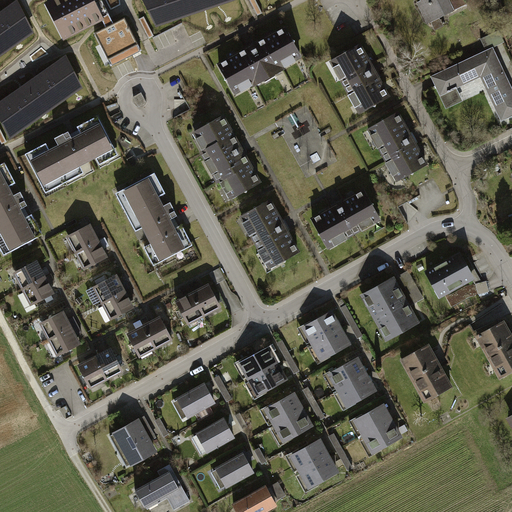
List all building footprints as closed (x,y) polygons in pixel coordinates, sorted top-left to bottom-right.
[(102,19),(92,0),(54,0),(52,2),(69,36),(102,19)] [(143,0),(154,20),(168,13),(170,15),(179,10),(181,14),(199,5),(197,2),(201,0),(205,0),(208,5),(217,0),(143,0)] [(263,13),(255,0),(249,0),(258,16),(263,13)] [(421,0),(422,1),(418,3),(426,19),(445,10),(447,14),(468,4),(465,0),(421,0)] [(16,34),(30,26),(19,5),(0,15),(0,49),(9,45),(7,42),(17,36),(16,34)] [(486,12),(490,20),(500,15),(496,7),(486,12)] [(154,36),(144,16),(139,19),(149,38),(154,36)] [(138,44),(125,18),(95,33),(111,66),(133,55),(129,49),(138,44)] [(208,26),(197,31),(202,42),(213,38),(208,26)] [(285,29),(219,65),(233,89),(241,85),(243,88),(253,83),(254,86),(264,80),(262,77),(267,74),(269,77),(284,69),(282,66),(293,60),(290,57),(298,52),(285,29)] [(486,50),(431,76),(440,97),(481,78),(486,90),(501,122),(511,116),(511,87),(493,48),(505,42),(499,30),(481,39),(486,50)] [(360,46),(336,59),(340,67),(337,69),(356,105),(360,103),(364,110),(388,97),(360,46)] [(79,82),(68,61),(40,75),(45,86),(22,98),(20,94),(0,104),(0,116),(6,128),(20,121),(21,124),(32,118),(29,112),(38,107),(39,110),(55,102),(53,98),(63,93),(62,90),(79,82)] [(481,78),(440,97),(446,109),(486,90),(481,78)] [(147,102),(142,93),(134,97),(139,107),(147,102)] [(397,114),(368,130),(373,138),(374,137),(394,172),(398,170),(402,178),(426,165),(397,114)] [(223,117),(199,130),(203,138),(200,140),(205,150),(202,152),(207,161),(210,160),(213,165),(210,167),(219,182),(222,180),(228,190),(231,188),(235,196),(259,183),(223,117)] [(46,143),(28,152),(46,186),(59,179),(57,176),(63,173),(64,176),(78,169),(76,165),(98,154),(100,157),(112,151),(95,118),(77,127),(81,133),(72,138),(68,132),(64,134),(55,138),(58,145),(49,150),(46,143)] [(6,166),(0,168),(0,225),(5,235),(2,237),(8,249),(41,232),(32,214),(26,217),(21,208),(27,205),(25,201),(21,192),(14,195),(10,186),(16,183),(6,166)] [(156,176),(123,193),(130,206),(133,204),(136,210),(133,212),(140,225),(143,224),(155,245),(151,247),(158,260),(191,242),(182,225),(176,228),(171,219),(177,216),(175,211),(171,202),(164,205),(159,197),(166,193),(156,176)] [(364,191),(313,219),(326,243),(334,239),(336,243),(371,223),(369,219),(377,215),(364,191)] [(270,201),(246,214),(250,222),(247,224),(266,260),(270,258),(274,265),(298,252),(270,201)] [(67,237),(76,253),(99,240),(91,224),(67,237)] [(100,240),(104,248),(109,246),(105,238),(100,240)] [(108,257),(99,240),(76,253),(84,269),(108,257)] [(460,255),(427,273),(438,292),(448,287),(450,290),(473,277),(476,283),(481,282),(471,264),(467,266),(465,264),(464,261),(460,255)] [(14,273),(22,289),(46,277),(37,260),(14,273)] [(402,275),(417,302),(423,298),(408,271),(402,275)] [(51,274),(46,277),(22,289),(31,305),(45,298),(47,303),(54,299),(51,295),(54,293),(50,285),(55,282),(51,274)] [(93,287),(102,303),(126,291),(130,288),(127,281),(122,284),(117,274),(93,287)] [(417,302),(402,275),(399,276),(407,290),(401,293),(402,297),(404,300),(411,297),(414,303),(417,302)] [(393,279),(366,294),(372,303),(369,305),(383,328),(385,327),(390,337),(417,322),(408,307),(414,303),(411,297),(404,300),(402,297),(401,293),(393,279)] [(193,292),(192,292),(205,316),(221,307),(209,284),(200,288),(196,281),(189,285),(193,292)] [(488,286),(487,281),(481,282),(476,283),(479,295),(490,292),(488,286)] [(191,291),(188,285),(181,289),(183,294),(191,291)] [(134,307),(126,291),(102,303),(111,320),(134,307)] [(188,324),(205,316),(192,292),(176,301),(188,324)] [(341,308),(350,323),(354,320),(346,306),(341,308)] [(40,323),(49,339),(78,324),(74,317),(69,320),(64,311),(40,323)] [(312,341),(314,343),(340,328),(337,323),(331,313),(312,324),(305,328),(312,341)] [(141,320),(144,325),(156,348),(173,340),(160,316),(149,322),(147,317),(141,320)] [(140,357),(156,348),(144,325),(143,325),(140,320),(134,323),(136,329),(127,334),(140,357)] [(362,335),(354,320),(350,323),(358,338),(362,335)] [(305,328),(312,324),(311,321),(298,328),(307,344),(312,341),(305,328)] [(511,337),(503,321),(481,334),(485,342),(482,344),(493,363),(496,362),(500,369),(497,371),(501,378),(511,371),(511,337)] [(82,331),(78,324),(49,339),(57,356),(81,343),(76,334),(82,331)] [(343,334),(340,328),(314,343),(315,345),(322,358),(329,354),(348,344),(343,334)] [(282,341),(278,343),(294,373),(299,371),(282,341)] [(322,358),(315,345),(309,348),(318,364),(331,357),(329,354),(322,358)] [(428,345),(405,357),(410,366),(407,367),(417,387),(421,385),(425,392),(421,394),(425,401),(451,387),(440,366),(428,345)] [(111,348),(95,356),(107,380),(123,371),(111,348)] [(249,376),(250,378),(276,364),(273,358),(268,348),(249,359),(242,363),(249,376)] [(91,388),(107,380),(95,356),(93,353),(85,357),(86,360),(78,365),(91,388)] [(242,363),(249,359),(247,356),(235,363),(243,379),(249,376),(242,363)] [(338,387),(339,389),(366,375),(359,364),(357,360),(338,370),(331,374),(338,387)] [(280,369),(276,364),(250,378),(248,380),(251,385),(253,384),(259,393),(266,389),(285,379),(280,369)] [(331,374),(338,370),(337,368),(324,375),(333,390),(338,387),(331,374)] [(372,386),(366,375),(339,389),(341,391),(348,405),(355,401),(374,390),(372,386)] [(219,376),(215,378),(227,401),(232,399),(219,376)] [(205,384),(178,399),(188,416),(214,402),(205,384)] [(253,384),(251,385),(248,387),(255,399),(267,392),(266,389),(259,393),(253,384)] [(304,390),(308,397),(312,395),(308,387),(304,390)] [(348,405),(341,391),(335,394),(344,410),(357,403),(355,401),(348,405)] [(275,422),(276,425),(302,410),(299,405),(294,395),(275,405),(268,409),(275,422)] [(316,402),(312,395),(308,397),(312,405),(316,402)] [(320,409),(316,402),(312,405),(316,412),(320,409)] [(268,409),(275,405),(273,403),(261,410),(269,425),(275,422),(268,409)] [(364,434),(365,436),(392,421),(389,416),(383,406),(364,417),(357,421),(364,434)] [(325,417),(320,409),(316,412),(320,419),(325,417)] [(305,415),(302,410),(276,425),(277,427),(284,440),(292,436),(311,425),(305,415)] [(240,414),(236,416),(243,428),(247,426),(240,414)] [(358,437),(364,434),(357,421),(364,417),(362,414),(350,421),(358,437)] [(138,421),(149,441),(155,437),(144,417),(138,421)] [(160,418),(156,420),(164,436),(168,434),(160,418)] [(224,419),(198,434),(207,451),(234,437),(224,419)] [(138,421),(110,436),(127,466),(155,451),(149,441),(138,421)] [(395,427),(392,421),(365,436),(366,438),(374,451),(381,447),(400,436),(395,427)] [(293,438),(292,436),(284,440),(277,427),(272,430),(281,445),(293,438)] [(330,436),(334,444),(338,441),(334,434),(330,436)] [(382,450),(381,447),(374,451),(366,438),(361,441),(370,457),(382,450)] [(300,469),(301,471),(328,456),(325,451),(319,440),(300,451),(293,455),(300,469)] [(342,449),(338,441),(334,444),(338,451),(342,449)] [(259,448),(255,450),(262,463),(266,461),(259,448)] [(295,472),(300,469),(293,455),(300,451),(299,449),(286,456),(295,472)] [(346,456),(342,449),(338,451),(342,458),(346,456)] [(243,454),(217,469),(227,486),(253,471),(243,454)] [(335,468),(328,456),(301,471),(303,473),(310,486),(317,482),(337,472),(335,468)] [(353,467),(346,456),(342,458),(348,470),(353,467)] [(161,476),(135,490),(144,505),(167,492),(176,509),(190,501),(179,481),(176,482),(170,471),(173,469),(170,464),(158,471),(161,476)] [(179,481),(173,469),(170,471),(176,482),(179,481)] [(310,486),(303,473),(297,476),(306,492),(319,485),(317,482),(310,486)] [(278,482),(274,485),(281,497),(285,495),(278,482)] [(274,485),(267,488),(274,501),(281,497),(274,485)] [(266,486),(234,504),(237,511),(263,511),(276,505),(274,501),(267,488),(266,486)] [(174,510),(176,509),(167,492),(144,505),(146,510),(168,498),(174,510)]
